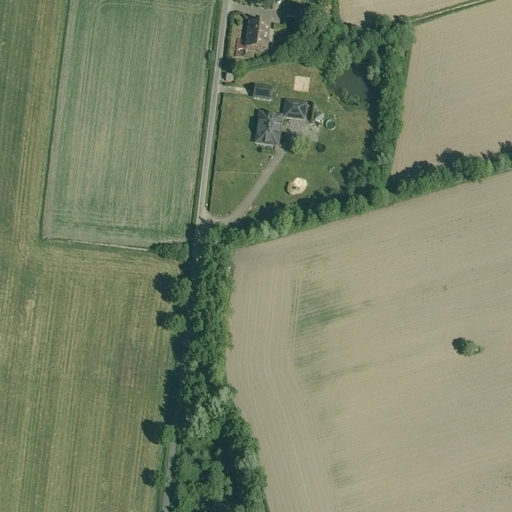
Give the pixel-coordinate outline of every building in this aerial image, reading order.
[(270,56),(273,29),(249,27),(247,54),(270,56)] [(299,39),(294,40),(292,46),(296,49),(300,48),(302,42),(299,39)] [(273,105),(275,91),(258,89),(256,102),(273,105)] [(285,119),(285,122),(307,125),(310,107),(287,104),(285,119)] [(285,122),(285,119),(261,116),(257,148),(281,152),(285,122)]
